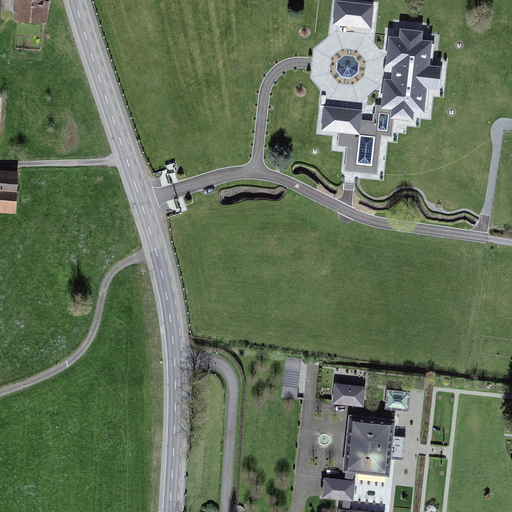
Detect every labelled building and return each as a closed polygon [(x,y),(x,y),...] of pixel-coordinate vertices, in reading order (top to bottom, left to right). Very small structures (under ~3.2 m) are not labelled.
[(48,0),(15,0),(14,19),(47,22),(48,0)] [(330,25),(369,31),(372,7),(333,2),(330,25)] [(393,32),(387,32),(379,105),(372,105),(370,121),(359,120),(360,111),(321,106),(318,132),(336,134),(334,148),(345,149),(342,171),(374,175),(378,139),(392,141),(394,123),(411,125),(413,114),(423,115),(426,89),(434,89),(437,68),(423,66),(427,27),(394,23),(393,32)] [(0,211),(16,213),(19,171),(0,169),(0,211)] [(280,399),(295,401),(300,358),(285,356),(280,399)] [(363,388),(334,385),(332,404),(348,406),(339,481),(322,479),(320,499),(340,501),(338,511),(385,511),(386,511),(352,508),(356,475),(385,479),(387,462),(400,464),(403,438),(390,437),(393,410),(408,412),(410,394),(385,391),(383,415),(360,413),(363,388)]
